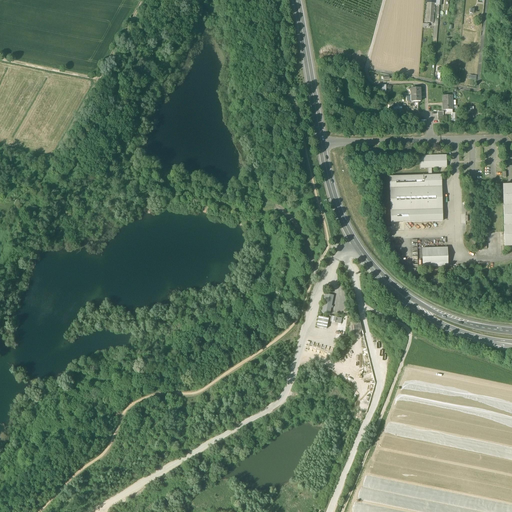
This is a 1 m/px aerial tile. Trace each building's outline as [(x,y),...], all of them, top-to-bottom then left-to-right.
[(435,3),(427,3),(426,22),(433,23),(435,5),(435,3)] [(452,95),(443,96),(443,106),(443,110),(448,110),(448,109),(452,109),(452,110),(452,95)] [(474,107),(469,107),(469,116),(478,115),(477,109),(474,109),(474,107)] [(428,176),(390,177),(391,223),(442,221),(441,175),(432,176),(431,168),(446,168),(446,156),(420,156),(420,168),(428,168),(428,176)] [(511,185),(503,186),(505,247),(511,246),(511,185)] [(437,249),(432,249),(432,248),(432,249),(427,249),(422,249),(423,267),(427,266),(427,267),(428,267),(428,266),(432,266),(432,267),(433,267),(433,266),(437,266),(437,267),(438,266),(442,266),(443,266),(448,266),(447,248),(442,248),(437,249),(437,248),(437,249)] [(334,295),(325,294),(321,313),(330,314),(334,295)] [(328,319),(318,316),(316,327),(326,329),(328,321),(328,319)] [(342,319),(329,316),(328,319),(328,321),(341,324),(342,319)]
